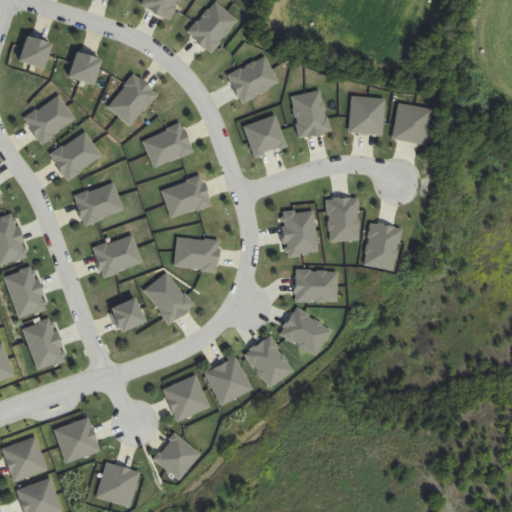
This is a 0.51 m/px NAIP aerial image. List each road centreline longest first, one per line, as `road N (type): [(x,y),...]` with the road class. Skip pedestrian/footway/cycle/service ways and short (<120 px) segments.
road 1 (residential): [(40,0),(140,33),(191,73),(238,167),(255,256),(244,300),(199,344),(0,417)]
road 2 (residential): [(106,380),(40,217),(0,148)]
road 3 (residential): [(396,176),(322,167),(244,190)]
